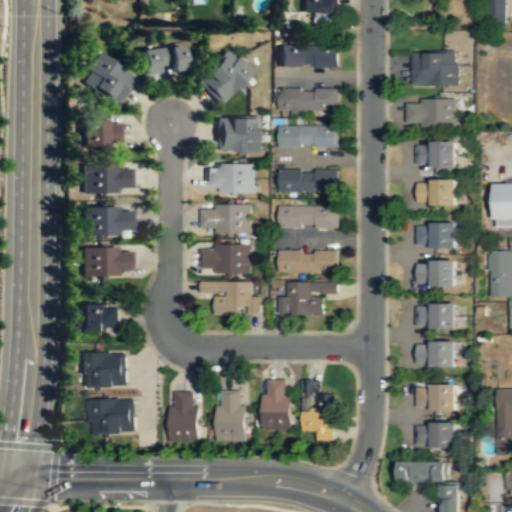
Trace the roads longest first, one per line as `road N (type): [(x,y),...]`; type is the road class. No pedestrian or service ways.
road 1 (residential): [(344,497),(361,469),(372,399),(370,0)]
road 2 (secondary): [(31,0),(31,309),(21,442)]
road 3 (residential): [(374,348),(213,349),(180,337),(171,311),(173,128)]
road 4 (tertiary): [(53,474),(298,482),(369,511)]
